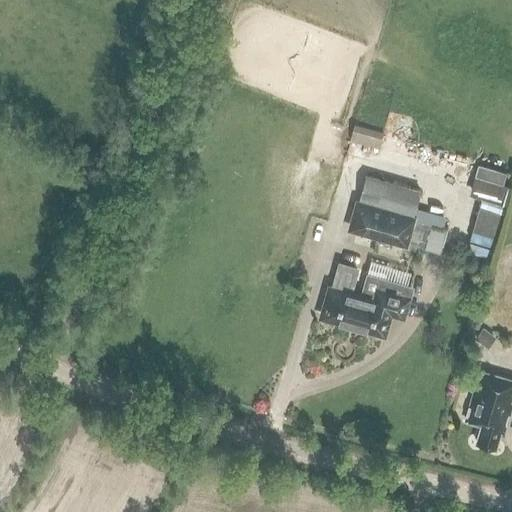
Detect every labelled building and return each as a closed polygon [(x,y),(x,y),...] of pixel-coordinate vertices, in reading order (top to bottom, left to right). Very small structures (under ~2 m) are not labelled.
[(383,132),(354,124),(349,141),(379,149),(383,132)] [(357,199),(348,230),(408,248),(416,221),(417,217),(413,216),(421,190),(366,174),(359,200),(357,199)] [(492,249),(469,242),(467,251),(489,258),(492,249)] [(328,293),(320,320),(338,325),(338,327),(350,330),(360,294),(352,292),(359,268),(339,262),(338,269),(333,286),(329,289),(328,293)] [(360,294),(350,330),(362,333),(363,331),(381,336),(387,314),(404,319),(413,287),(384,279),(386,270),(369,265),(361,294),(360,294)] [(476,444),(498,450),(503,432),(506,433),(511,409),(511,379),(480,370),(465,422),(481,426),(476,444)]
